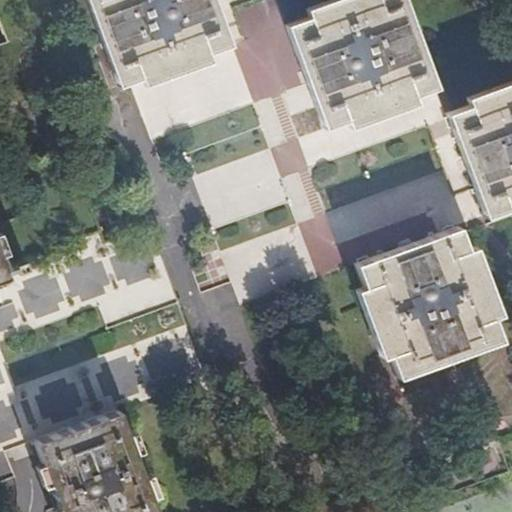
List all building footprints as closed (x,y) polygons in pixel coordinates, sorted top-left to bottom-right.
[(213,0),(86,0),(114,80),(228,40),(213,0)] [(404,0),(335,0),(284,17),(321,120),(434,82),(404,0)] [(511,84),(444,108),(481,211),(511,200),(511,84)] [(455,222),(352,259),(392,371),(496,334),(455,222)] [(31,313),(59,307),(51,273),(23,279),(31,313)] [(37,461),(44,480),(53,504),(55,511),(150,511),(143,492),(136,472),(127,449),(120,430),(112,407),(28,438),(37,461)] [(129,427),(120,430),(127,449),(136,445),(129,427)] [(36,483),(44,480),(37,461),(29,464),(36,483)] [(144,469),(136,472),(143,492),(152,489),(144,469)]
